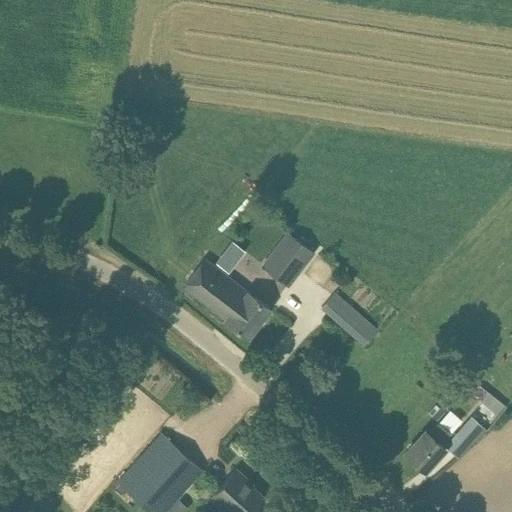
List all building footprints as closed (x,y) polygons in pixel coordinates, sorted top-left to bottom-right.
[(289,285),(316,250),(288,229),(262,263),(289,285)] [(269,308),(205,259),(185,285),(227,317),(226,319),(248,336),(269,308)] [(364,343),(377,328),(335,291),(322,306),(364,343)] [(451,431),(450,431),(459,422),(439,403),(430,413),(438,421),(429,432),(426,429),(405,452),(425,469),(445,446),(441,442),(451,431)] [(468,447),(484,428),(473,419),(456,436),(468,447)] [(203,469),(167,437),(161,431),(118,479),(123,485),(153,511),(163,511),(164,511),(184,511),(189,507),(178,496),(203,469)] [(261,511),(255,506),(264,496),(252,485),(253,484),(235,468),(222,483),(213,493),(233,511),(261,511)]
